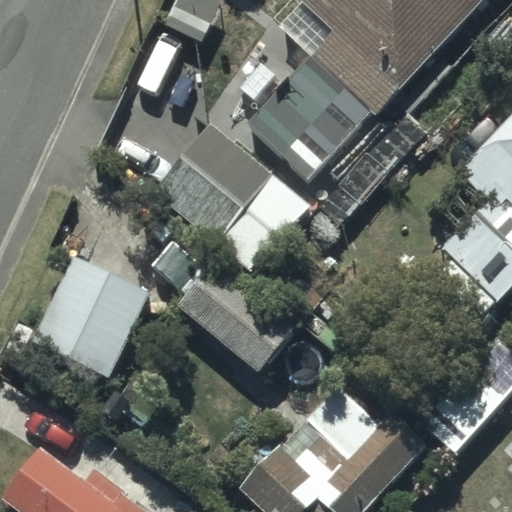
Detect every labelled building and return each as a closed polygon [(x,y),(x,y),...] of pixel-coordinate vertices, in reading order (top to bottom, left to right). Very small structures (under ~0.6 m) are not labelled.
[(384,130),(502,0),(312,0),(300,14),(339,49),(319,71),(384,130)] [(351,225),(429,139),(409,120),(320,216),(341,235),(351,225)] [(511,313),(511,134),(464,183),(496,214),(451,260),(509,316),(511,313)] [(260,207),(276,185),(208,135),(159,201),(227,250),(260,207)] [(292,231),(260,207),(227,250),(259,275),(292,231)] [(147,300),(67,266),(30,352),(110,386),(147,300)] [(302,336),(221,271),(182,320),(263,385),(302,336)] [(385,511),(442,452),(361,377),(243,503),(252,511),(385,511)] [(85,492),(38,459),(0,511),(136,511),(92,481),(85,492)]
